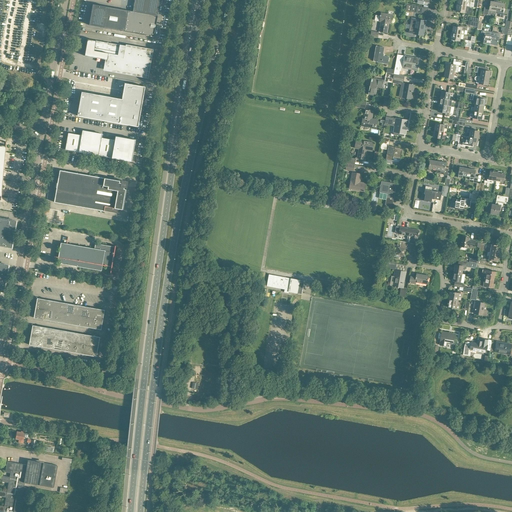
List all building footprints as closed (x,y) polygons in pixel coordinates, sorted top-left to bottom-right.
[(29,46),(36,0),(7,0),(0,47),(0,64),(20,67),(23,45),(29,46)] [(89,25),(95,26),(154,37),(160,0),(134,0),(132,11),(99,5),(92,4),(89,25)] [(496,13),(496,11),(498,3),(491,1),(490,8),(485,7),(483,14),(491,15),(491,14),(495,15),(496,13)] [(496,11),(496,13),(500,14),(500,17),(503,18),(504,10),(505,9),(505,8),(504,8),(505,4),(498,3),(496,11)] [(406,4),(405,11),(412,12),(413,5),(406,4)] [(458,4),(456,11),(463,12),(462,13),(470,15),(471,11),(468,11),(469,6),(458,4)] [(427,15),(428,8),(420,7),(419,13),(427,15)] [(376,15),(375,20),(380,21),(381,22),(379,31),(387,33),(390,19),(392,20),(393,15),(381,13),(381,16),(376,15)] [(423,35),(426,21),(412,18),(409,33),(423,35)] [(464,35),(465,30),(467,31),(468,27),(460,26),(460,27),(454,26),(452,32),(461,34),(464,35)] [(483,43),(490,44),(492,36),(487,35),(488,29),(485,29),(483,36),(485,36),(483,43)] [(496,37),(492,36),(490,44),(497,45),(498,39),(499,39),(501,31),(497,31),(496,37)] [(460,39),(461,34),(452,32),(451,39),(458,40),(457,42),(465,43),(470,44),(474,44),(476,37),(472,36),(470,43),(465,42),(465,40),(460,39)] [(146,76),(151,51),(125,46),(119,44),(119,45),(95,40),(95,41),(87,39),(84,56),(107,60),(105,69),(146,76)] [(389,60),(389,57),(383,56),(384,54),(383,54),(384,47),(377,46),(377,45),(376,45),(373,60),(377,61),(377,62),(388,64),(389,60)] [(408,67),(417,69),(416,72),(417,72),(419,58),(405,56),(404,61),(397,60),(396,60),(395,70),(394,74),(398,75),(399,70),(401,70),(401,67),(408,69),(408,67)] [(458,69),(458,66),(453,65),(447,63),(446,70),(454,72),(455,68),(458,69)] [(481,73),(481,77),(489,78),(489,75),(491,76),(491,72),(488,71),(488,68),(488,69),(485,68),(485,67),(479,66),(478,73),(481,73)] [(453,75),(454,72),(446,70),(444,77),(456,79),(456,76),(453,75)] [(393,77),(394,74),(392,74),(387,73),(386,73),(385,80),(371,77),(368,95),(376,96),(377,87),(384,88),(385,82),(392,83),(393,77)] [(392,83),(401,84),(401,83),(403,83),(403,82),(404,76),(398,75),(394,74),(393,77),(392,83)] [(489,78),(481,77),(477,76),(476,76),(475,77),(475,79),(476,80),(476,83),(488,85),(489,78)] [(81,92),(77,116),(137,126),(144,87),(124,83),(121,99),(81,92)] [(399,97),(412,99),(413,92),(412,91),(411,91),(412,85),(403,83),(401,83),(401,84),(399,97)] [(465,89),(465,92),(474,94),(473,100),(474,101),(473,104),(475,104),(484,106),(484,103),(486,103),(486,99),(483,99),(483,98),(482,98),(478,98),(479,95),(476,94),(476,91),(465,89)] [(453,93),(442,91),(440,98),(449,99),(449,96),(453,96),(453,93)] [(440,98),(439,104),(451,107),(452,100),(449,99),(440,98)] [(439,104),(438,111),(450,113),(453,114),(454,107),(451,107),(439,104)] [(471,110),(474,111),(483,112),(483,109),(484,109),(484,106),(475,104),(475,108),(471,107),(471,110)] [(373,111),(365,109),(363,117),(361,125),(376,128),(378,121),(371,120),(373,111)] [(482,115),(483,112),(474,111),(474,114),(470,114),(470,117),(483,119),(483,115),(482,115)] [(395,126),(393,135),(404,136),(404,134),(405,134),(405,133),(406,130),(407,130),(407,129),(406,129),(407,127),(408,120),(401,119),(396,118),(395,126)] [(436,123),(435,130),(443,132),(443,128),(447,129),(447,125),(436,123)] [(478,138),(479,131),(467,129),(467,132),(470,133),(469,136),(478,138)] [(68,133),(67,136),(65,150),(98,155),(101,138),(102,134),(82,130),(81,135),(68,133)] [(442,135),(443,132),(435,130),(433,137),(445,139),(446,135),(442,135)] [(101,138),(98,155),(131,161),(135,140),(115,136),(114,140),(101,138)] [(478,138),(469,136),(469,140),(467,140),(463,139),(462,145),(465,146),(470,147),(471,146),(472,146),(472,147),(473,147),(474,144),(476,145),(476,146),(478,146),(479,141),(477,141),(478,138)] [(388,146),(390,138),(389,138),(382,137),(381,144),(388,146)] [(373,144),(367,142),(356,140),(354,148),(359,149),(358,158),(364,159),(366,150),(372,151),(373,144)] [(386,159),(392,160),(393,157),(400,159),(401,159),(403,148),(402,148),(395,147),(388,146),(386,159)] [(436,173),(438,161),(430,160),(429,170),(433,170),(433,169),(437,169),(436,173)] [(438,161),(436,173),(440,173),(441,172),(444,172),(444,175),(447,175),(448,169),(445,169),(446,163),(438,161)] [(463,175),(466,176),(468,168),(460,167),(458,177),(462,178),(463,175)] [(474,180),(475,170),(468,168),(466,176),(470,176),(470,179),(474,180)] [(94,176),(59,170),(54,202),(119,213),(120,209),(121,209),(125,189),(123,189),(123,187),(125,187),(126,182),(124,181),(120,181),(120,182),(119,182),(119,180),(103,178),(96,175),(95,175),(94,176)] [(492,180),(496,181),(498,172),(490,170),(489,178),(487,177),(487,181),(492,182),(492,180)] [(361,182),(361,183),(359,183),(361,174),(352,172),(349,187),(358,189),(358,190),(364,191),(365,190),(364,190),(366,183),(361,182)] [(505,173),(498,172),(496,181),(500,181),(500,183),(505,184),(505,181),(504,180),(505,173)] [(390,183),(382,181),(380,193),(387,194),(385,205),(392,206),(396,184),(392,183),(390,183)] [(432,202),(432,198),(434,198),(434,199),(440,200),(442,192),(437,191),(437,193),(432,192),(432,190),(425,189),(424,194),(426,194),(425,196),(424,200),(424,201),(428,201),(428,202),(429,202),(432,202)] [(469,199),(468,199),(467,202),(465,202),(465,201),(456,199),(455,209),(463,210),(464,205),(466,205),(466,206),(470,207),(471,200),(477,201),(478,194),(470,193),(469,199)] [(508,197),(504,196),(497,195),(495,205),(492,204),(491,213),(499,215),(500,206),(502,206),(502,203),(507,204),(508,197)] [(0,245),(11,247),(16,221),(0,218),(0,245)] [(406,242),(415,244),(416,244),(418,237),(419,234),(419,233),(419,230),(419,231),(408,229),(408,228),(400,227),(399,234),(408,235),(406,242)] [(461,246),(467,247),(468,246),(474,247),(475,240),(472,240),(472,241),(469,240),(469,238),(462,236),(461,246)] [(414,249),(415,244),(406,242),(398,241),(397,246),(399,246),(400,244),(400,247),(396,246),(395,253),(397,253),(397,252),(399,253),(399,255),(405,256),(406,252),(405,252),(405,249),(410,250),(409,254),(415,255),(414,257),(418,258),(419,250),(414,249)] [(94,248),(67,244),(66,243),(65,248),(60,247),(58,257),(54,256),(58,257),(57,263),(101,270),(102,265),(111,266),(110,273),(112,266),(111,266),(113,253),(114,253),(115,245),(115,247),(95,243),(94,248)] [(491,248),(490,252),(500,254),(501,248),(497,247),(498,246),(489,244),(489,247),(491,248)] [(487,259),(495,261),(495,260),(495,259),(499,260),(500,254),(490,252),(489,256),(487,256),(487,259)] [(476,269),(476,267),(477,263),(469,262),(466,261),(459,260),(459,261),(458,265),(455,264),(454,272),(462,274),(463,270),(465,270),(467,269),(467,267),(476,269)] [(0,291),(3,292),(8,265),(0,263),(0,291)] [(403,283),(405,271),(396,270),(394,283),(393,286),(401,287),(399,296),(405,297),(407,288),(406,288),(403,287),(404,283),(403,283)] [(486,274),(485,278),(494,280),(495,275),(496,272),(484,270),(483,270),(483,273),(486,274)] [(455,281),(454,286),(461,287),(462,283),(461,283),(462,274),(454,272),(452,280),(455,281)] [(415,282),(427,284),(429,276),(417,273),(416,276),(411,275),(410,283),(415,284),(415,282)] [(269,275),(267,286),(285,289),(284,292),(289,293),(289,291),(302,294),(304,281),(291,278),(291,279),(269,275)] [(494,280),(485,278),(484,282),(481,282),(480,285),(483,286),(494,288),(494,284),(493,284),(494,280)] [(450,291),(449,299),(458,300),(459,296),(460,297),(461,293),(450,291)] [(37,298),(35,308),(45,309),(47,300),(37,298)] [(457,305),(458,300),(449,299),(448,302),(448,304),(448,307),(458,309),(459,306),(457,305)] [(54,301),(47,300),(45,309),(52,311),(54,301)] [(52,311),(59,312),(61,302),(54,301),(52,311)] [(474,305),(476,305),(474,313),(486,316),(486,315),(487,311),(484,310),(485,303),(475,301),(474,305)] [(68,303),(61,302),(59,312),(67,313),(68,303)] [(67,313),(74,314),(75,305),(68,303),(67,313)] [(83,306),(75,305),(74,314),(81,316),(83,306)] [(81,316),(88,317),(90,307),(83,306),(81,316)] [(97,308),(90,307),(88,317),(95,318),(97,308)] [(34,318),(43,319),(45,309),(35,308),(34,318)] [(95,318),(102,319),(104,310),(97,308),(95,318)] [(52,311),(45,309),(43,319),(50,321),(52,311)] [(59,312),(52,311),(50,321),(58,322),(59,312)] [(67,313),(59,312),(58,322),(65,323),(67,313)] [(74,314),(67,313),(65,323),(72,324),(74,314)] [(72,324),(79,326),(81,316),(74,314),(72,324)] [(88,317),(81,316),(79,326),(86,327),(88,317)] [(86,327),(93,328),(95,318),(88,317),(86,327)] [(93,328),(95,328),(101,329),(102,319),(95,318),(93,328)] [(32,325),(32,328),(31,335),(40,336),(42,327),(32,325)] [(47,338),(49,328),(42,327),(40,336),(47,338)] [(55,339),(56,329),(49,328),(47,338),(55,339)] [(62,340),(64,330),(56,329),(55,339),(62,340)] [(69,341),(71,332),(64,330),(62,340),(69,341)] [(76,343),(78,333),(71,332),(69,341),(76,343)] [(454,344),(456,335),(449,334),(449,333),(442,332),(440,345),(447,346),(448,342),(454,344)] [(83,344),(85,334),(78,333),(76,343),(83,344)] [(90,345),(92,335),(85,334),(83,344),(90,345)] [(40,336),(31,335),(29,345),(39,346),(40,336)] [(90,345),(98,346),(99,337),(92,335),(90,345)] [(40,336),(39,346),(46,348),(47,338),(40,336)] [(47,338),(46,348),(53,349),(55,339),(47,338)] [(55,339),(53,349),(60,350),(62,340),(55,339)] [(465,345),(463,354),(469,356),(470,352),(470,350),(475,350),(486,352),(488,345),(487,345),(488,340),(482,339),(481,344),(471,342),(471,343),(468,342),(467,345),(465,345)] [(62,340),(60,350),(67,351),(69,341),(62,340)] [(69,341),(67,351),(74,353),(76,343),(69,341)] [(491,342),(491,346),(490,351),(496,352),(510,354),(511,344),(496,342),(496,343),(491,342)] [(76,343),(74,353),(82,354),(83,344),(76,343)] [(83,344),(82,354),(89,355),(90,345),(83,344)] [(90,345),(89,355),(96,356),(98,346),(90,345)] [(15,439),(19,439),(18,442),(23,443),(25,432),(21,431),(20,432),(16,431),(15,439)] [(25,511),(22,511),(26,487),(23,485),(25,483),(54,487),(58,464),(43,461),(43,462),(28,459),(27,464),(6,461),(2,481),(8,482),(7,492),(0,490),(0,495),(6,497),(5,505),(0,504),(0,511),(3,511),(2,511),(25,511)]
